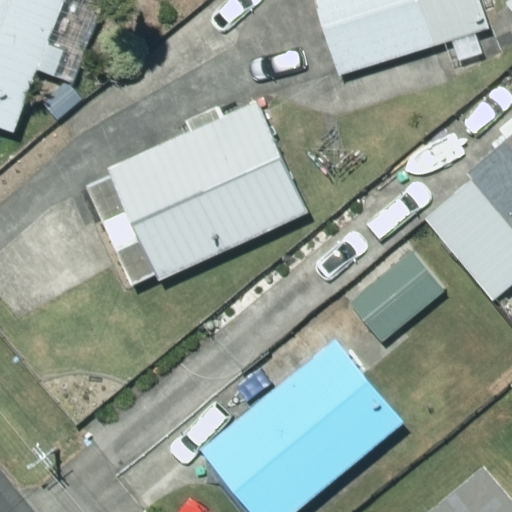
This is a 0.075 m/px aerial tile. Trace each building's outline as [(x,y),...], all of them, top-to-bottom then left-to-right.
[(0,0),(0,112),(27,123),(73,0),(0,0)] [(490,0),(328,0),(351,69),(498,22),(490,0)] [(270,94),(120,163),(172,274),(322,205),(270,94)] [(511,142),(480,170),(484,174),(435,213),(504,296),(511,288),(511,142)] [(420,244),(358,294),(391,335),(454,285),(420,244)] [(511,337),(494,313),(442,353),(471,391),(511,359),(511,337)] [(349,334),(216,443),(272,511),(301,511),(417,417),(349,334)] [(511,511),(511,479),(496,461),(434,511),(511,511)]
